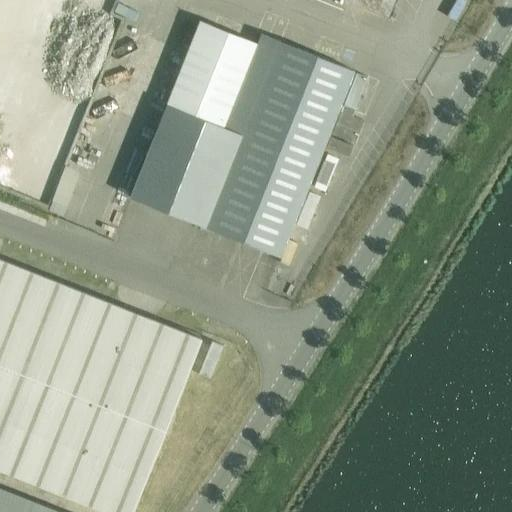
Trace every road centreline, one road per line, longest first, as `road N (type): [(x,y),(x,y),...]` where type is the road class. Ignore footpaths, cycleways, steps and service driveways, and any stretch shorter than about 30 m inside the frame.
road 1 (unclassified): [(310,347),(511,4)]
road 2 (unclassified): [(0,218),(310,347)]
road 3 (unclassified): [(202,511),(310,347)]
